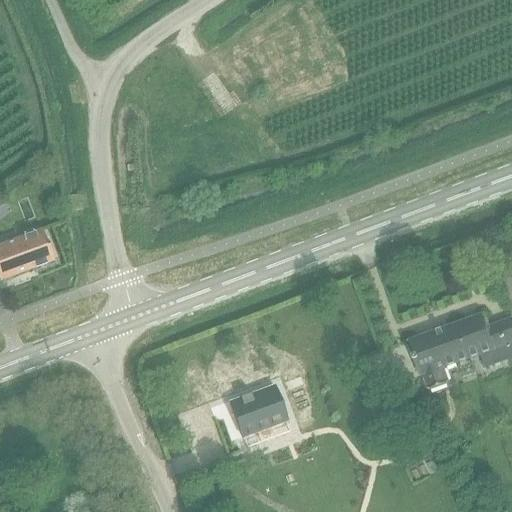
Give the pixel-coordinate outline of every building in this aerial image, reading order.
[(231,48),(250,86),(317,54),(298,16),(231,48)] [(184,68),(144,95),(156,112),(196,85),(184,68)] [(0,281),(53,261),(41,229),(0,244),(0,281)] [(479,315),(406,343),(418,377),(422,375),(428,391),(449,384),(443,368),(481,354),(485,365),(511,356),(509,350),(511,349),(511,318),(511,319),(484,329),(479,315)] [(273,387),(228,404),(241,436),(286,419),(273,387)] [(388,399),(376,403),(386,428),(397,423),(388,399)] [(185,453),(189,467),(208,462),(204,448),(185,453)] [(214,479),(197,486),(205,508),(223,501),(214,479)]
